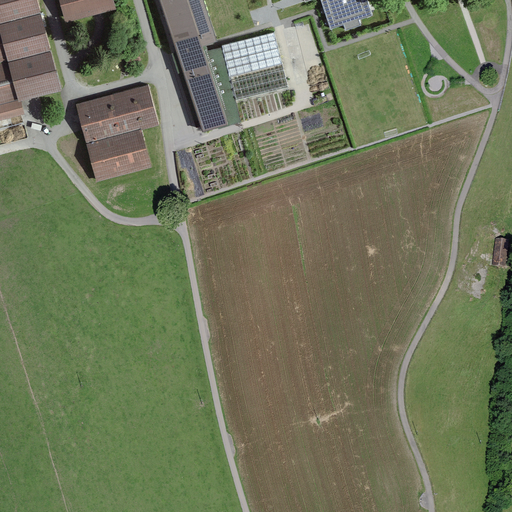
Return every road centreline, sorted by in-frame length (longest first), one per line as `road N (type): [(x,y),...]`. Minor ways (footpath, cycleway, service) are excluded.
road 1 (unclassified): [(136,0),(248,511)]
road 2 (track): [(435,511),(402,383),(455,261),(460,212),(489,126),(486,91)]
road 3 (track): [(277,23),(298,107),(168,147)]
